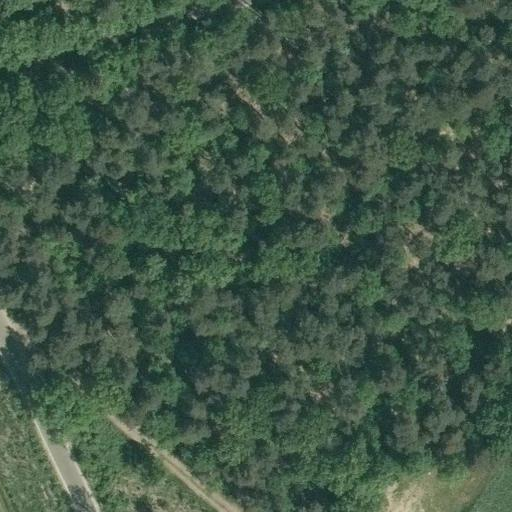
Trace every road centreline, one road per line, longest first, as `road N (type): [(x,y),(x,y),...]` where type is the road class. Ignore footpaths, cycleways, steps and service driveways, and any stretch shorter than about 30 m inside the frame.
road 1 (unclassified): [(0,57),(237,0)]
road 2 (unclassified): [(88,511),(0,330)]
